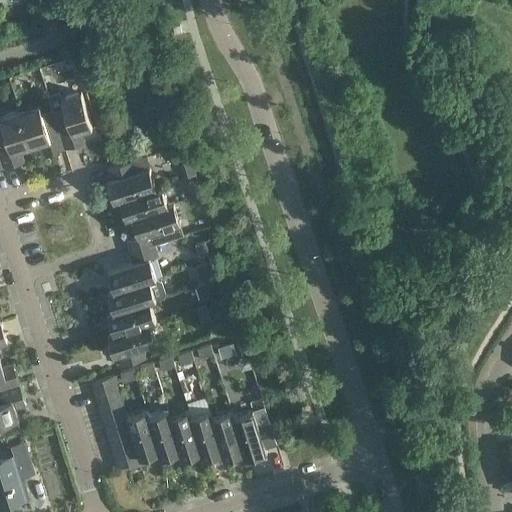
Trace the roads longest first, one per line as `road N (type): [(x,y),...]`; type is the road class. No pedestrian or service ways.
road 1 (residential): [(372,461),(245,68),(207,0)]
road 2 (residential): [(25,278),(107,253),(83,179),(0,206)]
road 3 (residential): [(102,511),(25,278)]
road 4 (residential): [(372,461),(203,511)]
road 5 (residential): [(492,511),(484,431),(511,356)]
